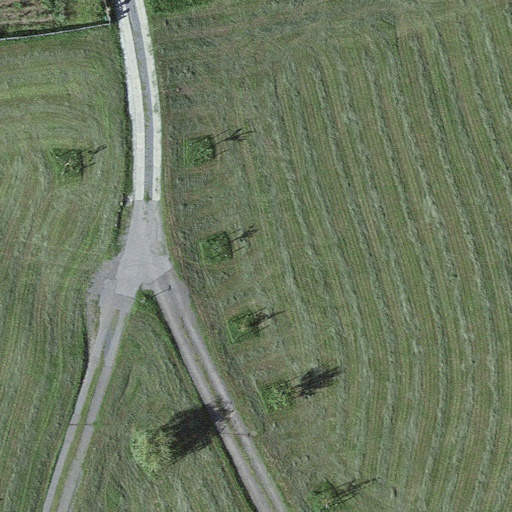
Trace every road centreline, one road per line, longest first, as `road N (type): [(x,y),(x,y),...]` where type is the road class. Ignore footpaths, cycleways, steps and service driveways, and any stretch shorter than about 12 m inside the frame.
road 1 (track): [(145,240),(277,511)]
road 2 (track): [(145,240),(55,511)]
road 3 (track): [(135,0),(145,240)]
